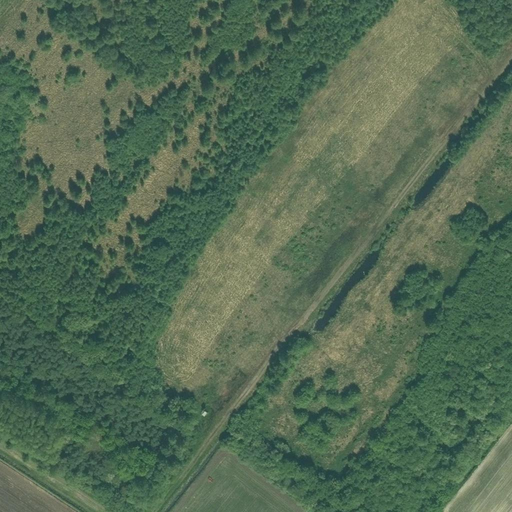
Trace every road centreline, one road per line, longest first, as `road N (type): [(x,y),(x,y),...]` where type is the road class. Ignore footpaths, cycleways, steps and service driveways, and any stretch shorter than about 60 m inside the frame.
road 1 (track): [(511,52),(154,511)]
road 2 (track): [(100,511),(0,445)]
